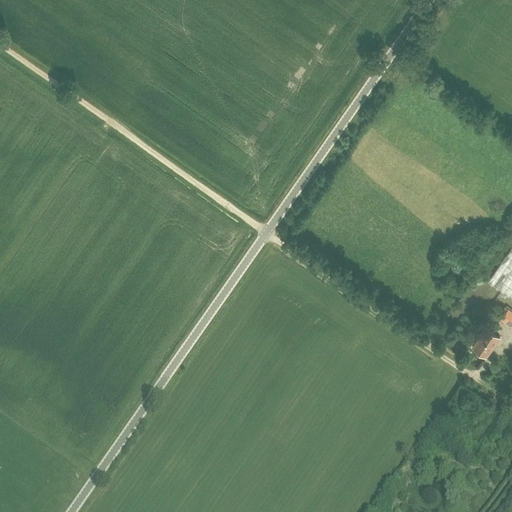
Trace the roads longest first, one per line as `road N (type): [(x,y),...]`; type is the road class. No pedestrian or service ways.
road 1 (track): [(511,406),(0,45)]
road 2 (unclassified): [(72,511),(430,0)]
